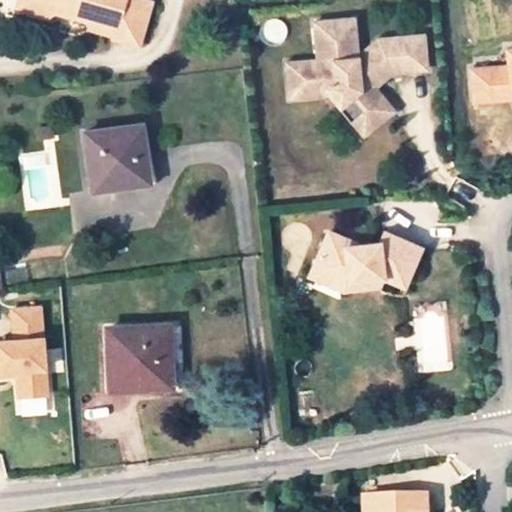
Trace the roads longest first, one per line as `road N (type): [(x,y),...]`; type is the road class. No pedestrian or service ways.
road 1 (residential): [(489,430),(0,501)]
road 2 (residential): [(511,210),(497,228),(511,352)]
